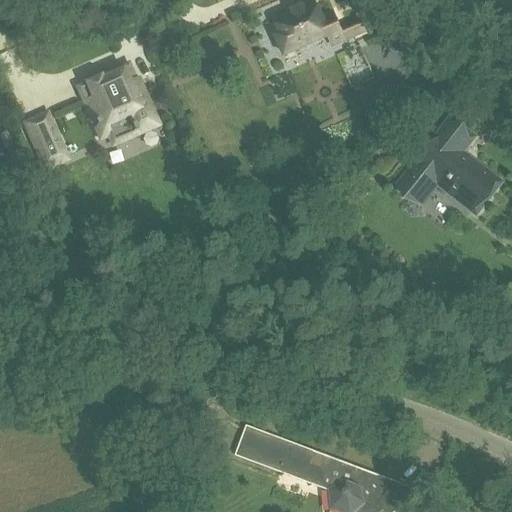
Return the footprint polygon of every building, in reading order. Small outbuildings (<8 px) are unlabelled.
[(279,37),(288,55),(330,38),(334,47),(346,41),(367,33),(362,21),(341,30),(334,14),(323,19),(316,3),(294,12),(290,10),(281,14),(280,18),(277,19),(284,35),(279,37)] [(87,84),(87,85),(79,89),(102,139),(132,126),(136,136),(159,126),(139,81),(136,82),(129,66),(110,74),(111,78),(103,82),(101,78),(87,84)] [(369,93),(380,116),(401,107),(391,84),(369,93)] [(67,109),(76,127),(89,121),(80,103),(67,109)] [(54,139),(58,138),(48,115),(26,125),(46,170),(64,162),(54,139)] [(441,187),(478,216),(503,184),(464,154),(476,138),(452,120),(409,177),(406,175),(397,186),(424,207),(441,187)] [(20,179),(28,195),(39,189),(32,174),(35,172),(22,148),(12,129),(0,134),(0,138),(9,156),(4,159),(15,182),(20,179)] [(16,222),(40,227),(43,213),(19,208),(16,222)] [(378,511),(406,489),(406,486),(253,429),(242,459),(282,474),(329,491),(329,511),(331,511),(378,511)]
